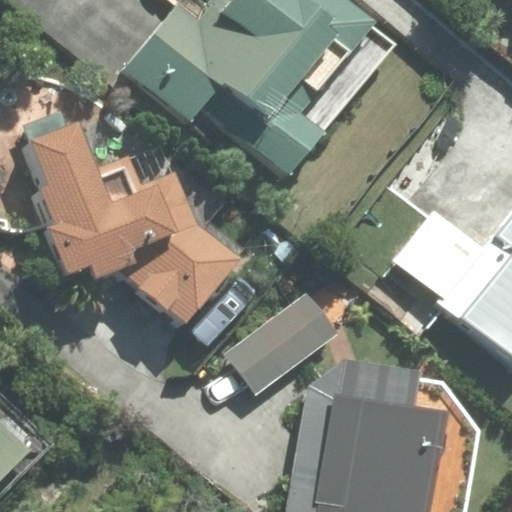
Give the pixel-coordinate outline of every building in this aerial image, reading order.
[(268,180),(377,53),(314,0),(200,0),(182,22),(159,3),(103,68),(172,126),(185,110),(268,180)] [(49,133),(3,150),(21,196),(11,199),(26,238),(17,241),(34,284),(57,276),(63,292),(89,282),(160,335),(212,267),(169,234),(150,184),(121,195),(109,162),(66,178),(49,133)] [(511,196),(422,307),(501,370),(511,356),(511,196)] [(325,339),(286,291),(212,351),(252,399),(325,339)] [(401,376),(332,365),(293,390),(273,511),(409,511),(425,419),(395,414),(401,376)] [(0,483),(37,448),(0,410),(0,483)]
